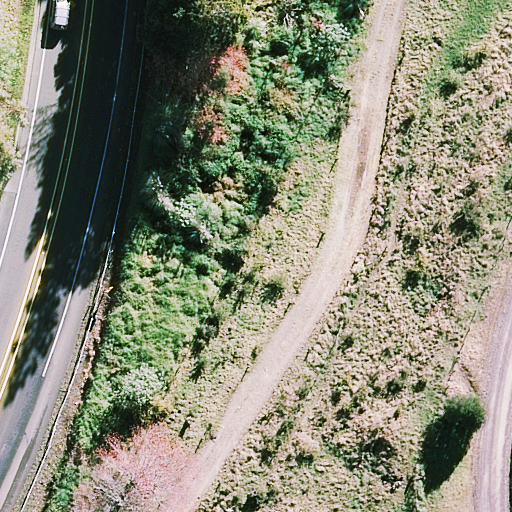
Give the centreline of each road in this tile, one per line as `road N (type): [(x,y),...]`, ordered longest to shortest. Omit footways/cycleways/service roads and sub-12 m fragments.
road 1 (track): [(393,0),(372,162),(238,365),(176,511)]
road 2 (trunk): [(96,0),(91,170),(15,511)]
road 3 (trunk): [(89,0),(50,226),(0,382)]
road 4 (track): [(466,511),(465,358),(511,260)]
